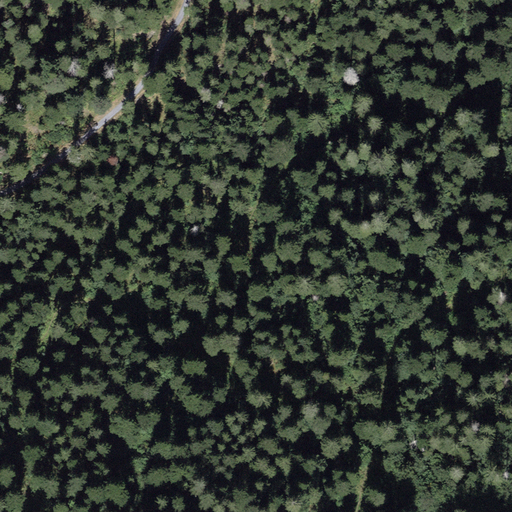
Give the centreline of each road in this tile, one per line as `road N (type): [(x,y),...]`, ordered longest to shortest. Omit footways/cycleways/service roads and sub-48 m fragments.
road 1 (track): [(511,275),(402,332),(382,391),(361,511)]
road 2 (track): [(0,193),(66,156),(147,77),(189,0)]
